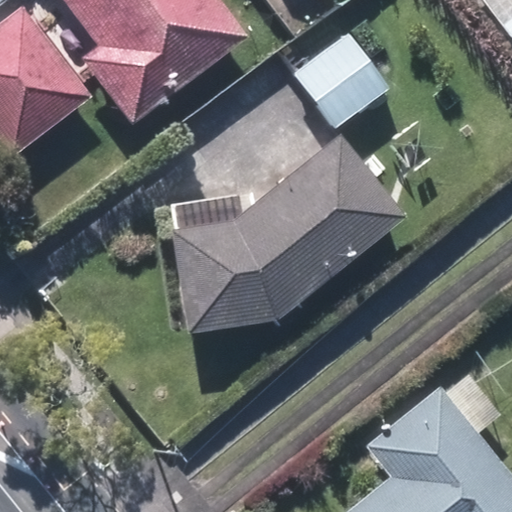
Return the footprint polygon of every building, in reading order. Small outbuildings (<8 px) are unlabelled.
[(80,56),(127,119),(243,33),(218,0),(67,0),(99,43),(80,56)] [(511,0),(485,0),(511,35),(511,34),(511,0)] [(0,18),(0,144),(8,155),(87,94),(19,4),(0,18)] [(290,76),(330,129),(386,88),(344,34),(290,76)] [(167,229),(183,331),(269,318),(399,215),(335,134),(227,219),(167,229)] [(340,511),(511,511),(511,480),(436,384),(362,444),(386,475),(340,511)]
